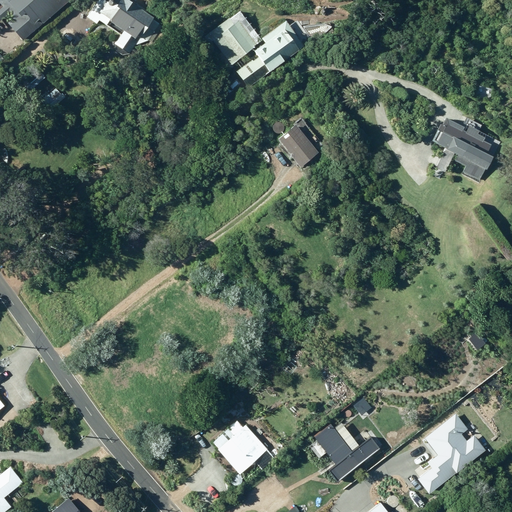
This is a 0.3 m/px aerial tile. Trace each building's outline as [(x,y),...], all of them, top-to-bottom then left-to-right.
[(0,21),(8,14),(12,19),(7,23),(22,41),(37,29),(33,24),(38,19),(42,23),(69,0),(0,0),(0,5),(2,7),(0,8),(0,21)] [(96,0),(84,17),(97,26),(101,21),(120,36),(115,43),(129,54),(139,40),(135,37),(141,29),(144,30),(153,19),(127,0),(119,0),(117,4),(111,0),(106,0),(105,3),(100,0),(96,0)] [(212,41),(231,65),(252,48),(257,44),(238,20),(212,41)] [(303,46),(286,21),(262,38),(265,43),(254,51),(259,58),(242,70),(251,83),(267,71),(268,72),(299,50),(298,50),(303,46)] [(48,108),(62,94),(51,82),(36,96),(48,108)] [(492,158),(486,155),(491,145),(483,141),(484,137),(477,134),(478,131),(469,126),(466,132),(462,131),(463,127),(444,118),(438,131),(441,132),(436,144),(445,148),(436,168),(444,172),(453,154),(457,155),(454,161),(465,166),(462,172),(479,180),(484,170),(486,170),(492,158)] [(0,141),(12,132),(4,122),(0,125),(0,141)] [(277,140),(300,168),(318,153),(295,125),(277,140)] [(484,452),(456,416),(420,443),(430,456),(421,463),(426,469),(411,481),(424,498),(484,452)] [(239,474),(254,461),(261,470),(274,458),(245,425),(243,428),(237,421),(224,433),(230,439),(228,441),(222,434),(212,443),(218,450),(218,451),(239,474)] [(308,448),(319,460),(323,457),(333,470),(326,476),(336,488),(380,451),(371,439),(353,453),(343,441),(349,435),(339,422),(308,448)] [(0,511),(3,511),(10,507),(3,498),(22,483),(9,467),(0,474),(0,511)] [(79,511),(68,498),(51,511),(79,511)]
